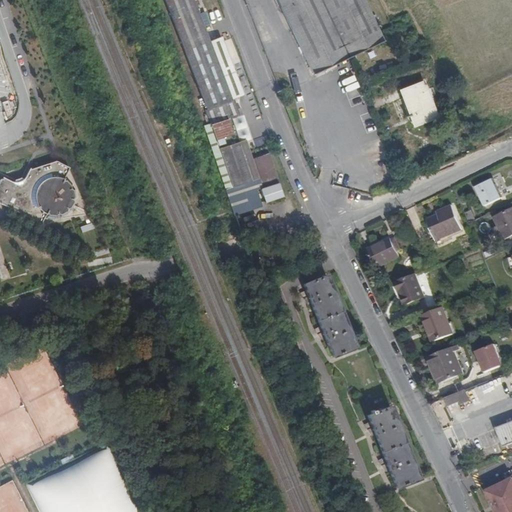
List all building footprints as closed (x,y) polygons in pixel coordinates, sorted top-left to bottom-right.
[(193,0),(166,0),(208,108),(234,98),(243,94),(221,36),(209,41),(193,0)] [(277,0),(313,76),(384,42),(364,0),(277,0)] [(437,117),(422,80),(397,89),(412,128),(437,117)] [(208,108),(214,124),(230,118),(240,114),(234,98),(208,108)] [(212,125),(221,148),(239,141),(230,118),(214,124),(212,125)] [(221,148),(213,151),(231,200),(278,182),(267,153),(254,158),(246,138),(239,141),(221,148)] [(57,163),(28,172),(27,179),(23,180),(23,179),(14,181),(12,184),(10,185),(4,182),(0,182),(0,207),(39,227),(47,214),(49,221),(56,221),(60,216),(63,219),(69,215),(70,212),(73,213),(75,205),(72,202),(76,200),(75,194),(70,193),(72,188),(66,180),(61,183),(68,170),(57,163)] [(494,178),(478,186),(486,203),(502,196),(494,178)] [(461,230),(450,202),(432,209),(434,212),(425,214),(434,239),(461,230)] [(511,232),(511,207),(511,206),(493,216),(503,237),(511,232)] [(472,209),(466,211),(470,222),(475,220),(472,209)] [(93,223),(80,226),(81,232),(94,229),(93,223)] [(399,258),(390,237),(365,246),(375,268),(399,258)] [(425,297),(416,272),(392,281),(400,306),(425,297)] [(305,284),(307,290),(302,292),(307,301),(311,300),(321,326),(316,328),(321,337),(325,335),(333,357),(356,347),(327,275),(305,284)] [(455,331),(445,306),(419,316),(428,341),(455,331)] [(476,351),(485,372),(505,364),(496,343),(476,351)] [(462,349),(460,344),(424,357),(435,383),(466,372),(457,352),(462,349)] [(462,377),(465,385),(486,377),(483,371),(462,377)] [(468,396),(464,386),(438,396),(441,403),(452,399),(453,401),(468,396)] [(368,415),(370,422),(366,424),(370,432),(374,431),(384,457),(380,459),(385,468),(388,467),(397,488),(419,479),(391,407),(368,415)] [(511,423),(497,429),(504,448),(511,445),(511,423)] [(28,482),(40,511),(133,511),(108,450),(28,482)] [(511,476),(487,487),(496,506),(511,499),(511,476)] [(511,511),(511,499),(496,506),(499,511),(511,511)]
